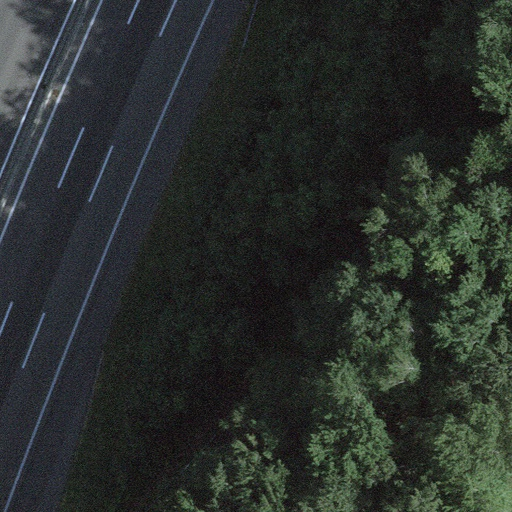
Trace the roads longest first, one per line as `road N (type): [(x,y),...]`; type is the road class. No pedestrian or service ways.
road 1 (track): [(179,511),(325,360),(381,284),(499,0)]
road 2 (motorway): [(0,381),(158,0)]
